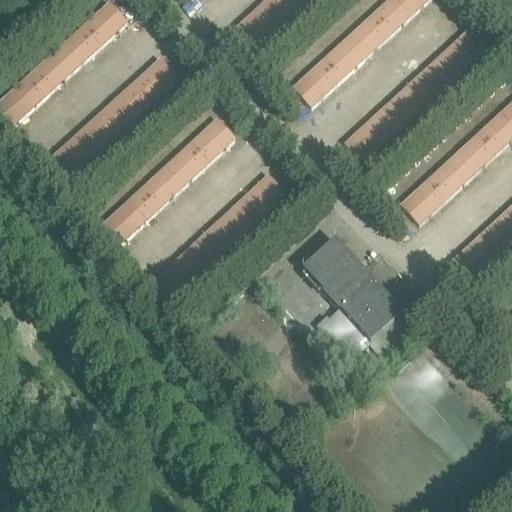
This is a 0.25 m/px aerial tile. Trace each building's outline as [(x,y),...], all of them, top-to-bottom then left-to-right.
[(304,7),(297,0),(271,0),(261,10),(279,29),(304,7)] [(410,22),(433,0),(393,0),(391,2),(410,22)] [(385,45),(410,22),(391,2),(367,25),(385,45)] [(101,51),(127,28),(109,8),(83,31),(101,51)] [(279,29),(261,10),(236,32),(254,52),(279,29)] [(360,68),(385,45),(367,25),(342,48),(360,68)] [(77,73),(101,51),(83,31),(58,54),(77,73)] [(487,55),(468,35),(444,58),(462,77),(487,55)] [(360,68),(342,48),(317,70),(335,90),(360,68)] [(52,96),(77,73),(58,54),(33,76),(52,96)] [(436,101),(462,77),(444,58),(418,81),(436,101)] [(153,107),(178,84),(160,64),(135,87),(153,107)] [(335,90),(317,70),(292,93),(311,113),(335,90)] [(52,96),(33,76),(8,99),(27,119),(52,96)] [(412,124),(436,101),(418,81),(393,104),(412,124)] [(128,129),(153,107),(135,87),(110,110),(128,129)] [(27,119),(8,99),(0,106),(0,139),(2,141),(27,119)] [(412,124),(393,104),(369,126),(387,146),(412,124)] [(511,132),(511,107),(500,119),(511,132)] [(103,152),(128,129),(110,110),(85,132),(103,152)] [(493,162),(511,144),(511,132),(500,119),(474,142),(493,162)] [(210,167),(235,144),(216,124),(191,148),(210,167)] [(387,146),(369,126),(344,149),(362,169),(387,146)] [(103,152),(85,132),(60,155),(78,175),(103,152)] [(468,185),(493,162),(474,142),(450,165),(468,185)] [(185,190),(210,167),(191,148),(167,170),(185,190)] [(53,197),(78,175),(60,155),(35,177),(53,197)] [(468,185),(450,165),(425,188),(443,207),(468,185)] [(160,213),(185,190),(167,170),(142,193),(160,213)] [(261,223),(286,200),(268,180),(243,203),(261,223)] [(443,207),(425,188),(400,210),(419,230),(443,207)] [(160,213),(142,193),(117,216),(135,236),(160,213)] [(261,223),(243,203),(218,226),(236,246),(261,223)] [(511,232),(511,210),(501,221),(511,232)] [(135,236),(117,216),(92,239),(111,259),(135,236)] [(511,247),(511,232),(501,221),(476,243),(495,263),(511,247)] [(212,269),(236,246),(218,226),(193,249),(212,269)] [(495,263),(476,243),(452,266),(470,286),(495,263)] [(350,369),(422,303),(380,258),(361,275),(335,246),(324,257),(320,252),(309,261),(314,266),(302,276),(339,316),(329,325),(327,322),(316,332),(350,369)] [(187,292),(212,269),(193,249),(169,272),(187,292)] [(187,292),(169,272),(144,295),(162,315),(187,292)]
